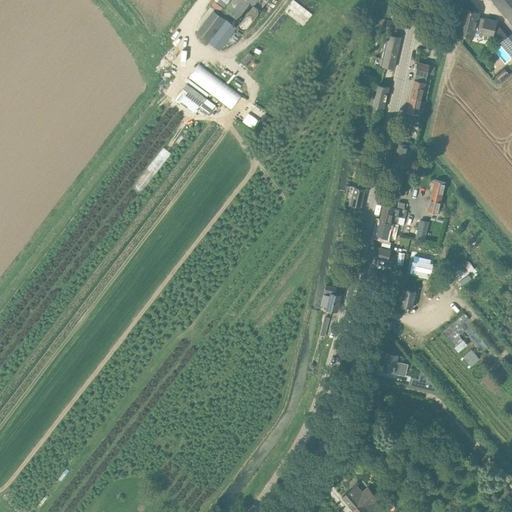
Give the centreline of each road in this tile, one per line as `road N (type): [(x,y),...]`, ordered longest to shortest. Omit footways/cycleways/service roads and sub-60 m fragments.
road 1 (secondary): [(254,511),(314,414),(362,243)]
road 2 (residential): [(281,511),(309,474),(350,378),(367,308),(371,260),(362,243)]
road 3 (secondary): [(362,243),(417,0)]
road 4 (track): [(511,487),(435,397),(350,378)]
